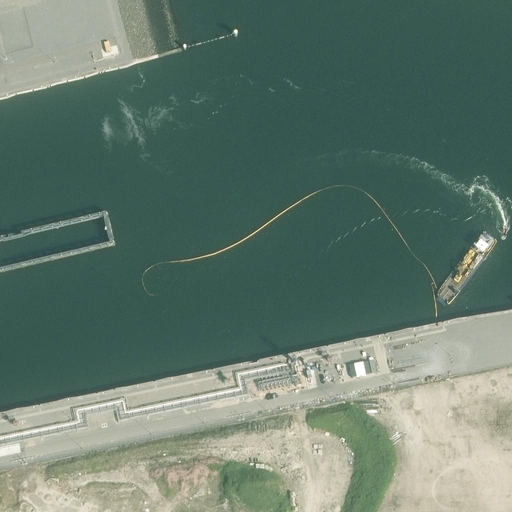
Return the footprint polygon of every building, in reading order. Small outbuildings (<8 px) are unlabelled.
[(257,382),(260,396),(307,386),(304,372),(257,382)] [(487,437),(488,459),(511,457),(511,444),(508,445),(508,436),(487,437)] [(468,461),(468,437),(447,437),(446,460),(468,461)] [(511,468),(486,469),(487,492),(511,490),(511,468)] [(441,494),(469,494),(469,471),(435,471),(435,482),(440,482),(441,494)]
